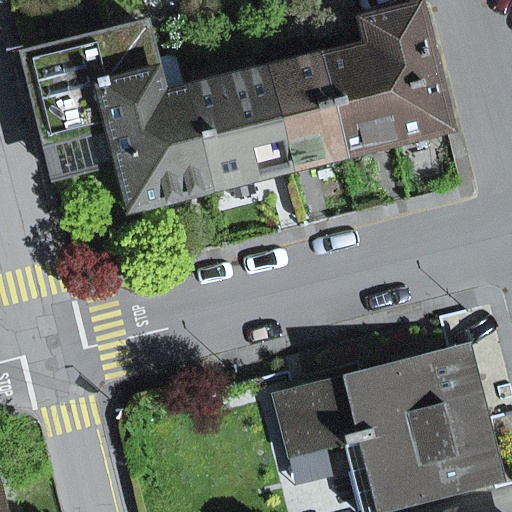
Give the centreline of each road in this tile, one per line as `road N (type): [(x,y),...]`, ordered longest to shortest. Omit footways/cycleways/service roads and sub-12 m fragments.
road 1 (residential): [(511,247),(43,348)]
road 2 (tertiary): [(43,348),(88,511)]
road 3 (tertiary): [(0,187),(43,348)]
road 4 (residential): [(477,0),(511,151)]
